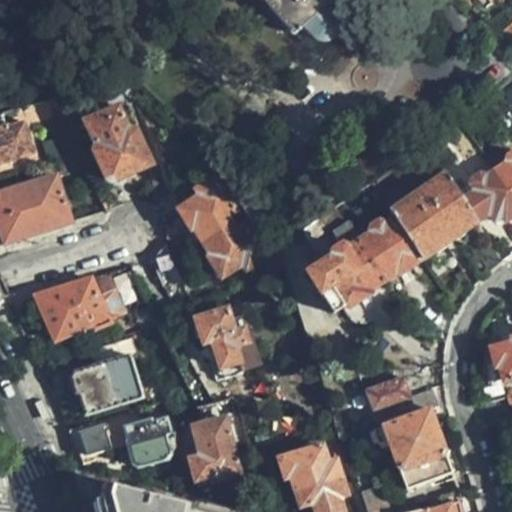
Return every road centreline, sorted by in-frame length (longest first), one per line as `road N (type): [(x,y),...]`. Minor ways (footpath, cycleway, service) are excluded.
road 1 (residential): [(511,272),(472,315),(459,382),(493,511)]
road 2 (residential): [(0,282),(140,234)]
road 3 (primary): [(0,393),(52,511)]
